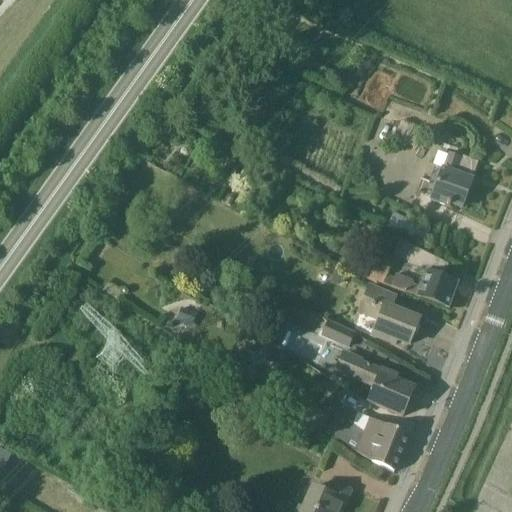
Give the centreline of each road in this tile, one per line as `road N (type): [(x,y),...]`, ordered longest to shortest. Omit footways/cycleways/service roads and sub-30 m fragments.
road 1 (tertiary): [(192,0),(0,266)]
road 2 (unclassified): [(413,511),(511,265)]
